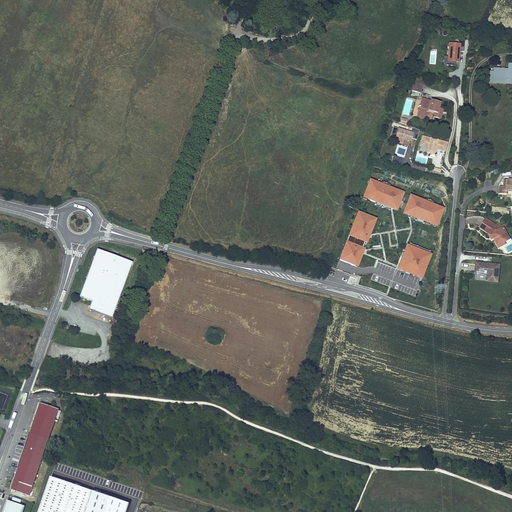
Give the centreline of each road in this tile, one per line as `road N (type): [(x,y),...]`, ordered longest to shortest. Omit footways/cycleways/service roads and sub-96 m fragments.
road 1 (tertiary): [(122,235),(443,322),(511,331)]
road 2 (unclassified): [(0,461),(70,267)]
